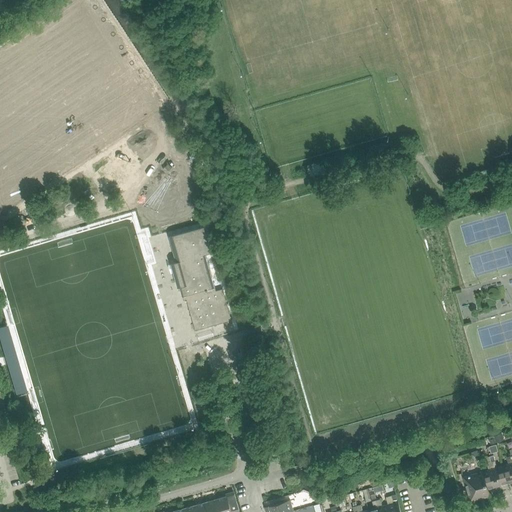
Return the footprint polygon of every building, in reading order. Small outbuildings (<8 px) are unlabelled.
[(221,249),(213,223),(170,236),(177,262),(174,263),(184,296),(187,295),(197,330),(233,319),(224,288),(218,290),(207,253),(221,249)] [(5,325),(0,326),(0,336),(6,357),(16,354),(10,332),(7,325),(5,325)] [(18,362),(8,365),(17,394),(26,392),(27,392),(18,362)] [(502,434),(494,436),(495,438),(496,443),(504,440),(502,434)] [(490,457),(491,462),(498,486),(508,484),(503,466),(497,467),(494,456),(490,457)] [(508,484),(511,482),(511,461),(511,456),(506,457),(508,464),(503,466),(508,484)] [(483,471),(487,484),(488,489),(498,486),(491,462),(487,463),(489,470),(483,471)] [(487,484),(483,471),(463,477),(467,489),(487,484)] [(487,484),(467,489),(470,502),(490,496),(488,489),(487,484)] [(394,503),(388,504),(390,511),(401,511),(398,501),(396,495),(392,496),(394,503)] [(217,499),(220,511),(231,511),(227,496),(217,499)] [(220,511),(217,499),(206,502),(209,511),(220,511)] [(390,511),(388,504),(382,506),(380,499),(376,500),(379,511),(390,511)] [(289,511),(293,511),(290,500),(265,507),(266,511),(272,510),(272,511),(289,511)] [(369,510),(369,511),(379,511),(376,500),(372,501),(374,508),(369,510)] [(209,511),(206,502),(196,505),(197,511),(209,511)]
